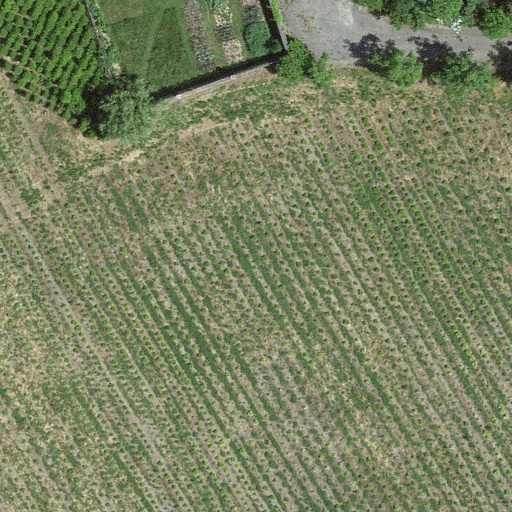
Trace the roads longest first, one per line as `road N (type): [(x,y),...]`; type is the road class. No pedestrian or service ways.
road 1 (track): [(54,274),(277,211),(408,193),(511,198)]
road 2 (track): [(0,172),(199,511)]
road 3 (track): [(354,201),(511,479)]
